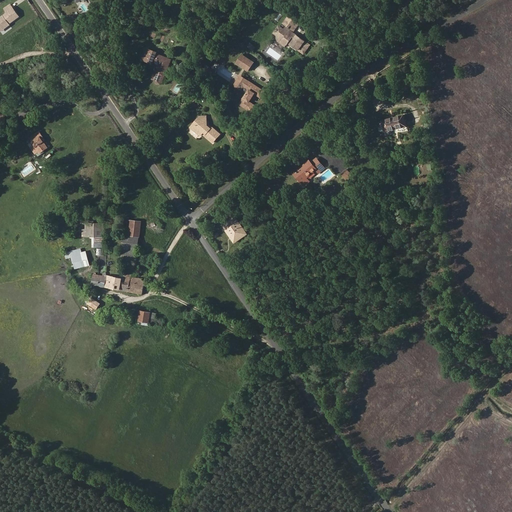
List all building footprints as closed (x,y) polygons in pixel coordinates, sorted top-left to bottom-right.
[(7,13),(13,8),(10,4),(4,8),(7,13)] [(7,13),(0,17),(0,24),(3,29),(9,24),(9,23),(19,16),(13,8),(7,13)] [(286,22),(290,25),(294,18),(290,15),(286,22)] [(296,29),(301,23),(294,18),(290,25),(296,29)] [(299,34),(298,35),(294,32),(294,31),(288,26),(286,29),(281,25),(277,31),(281,34),(285,38),(284,40),(288,43),(293,37),(295,39),(293,43),(300,48),(307,40),(299,34)] [(278,38),(287,45),(288,43),(284,40),(285,38),(281,34),(278,38)] [(305,52),(311,43),(307,40),(300,48),(305,52)] [(145,47),(140,59),(144,61),(149,49),(145,47)] [(271,47),(268,52),(279,59),(282,54),(271,47)] [(144,61),(157,66),(153,75),(164,80),(171,64),(168,62),(170,58),(156,52),(155,52),(149,49),(144,61)] [(255,62),(243,54),(239,62),(250,69),(255,62)] [(218,70),(221,64),(216,61),(213,67),(218,70)] [(225,69),(223,72),(231,77),(233,74),(225,69)] [(266,90),(242,74),(236,84),(243,89),(246,85),(251,89),(242,103),(253,110),(257,104),(251,100),(256,92),(262,96),(266,90)] [(163,83),(164,80),(153,75),(151,78),(163,83)] [(407,127),(405,114),(381,119),(384,132),(407,127)] [(207,116),(200,116),(192,128),(201,136),(204,134),(206,135),(205,136),(214,144),(221,134),(214,128),(212,128),(207,123),(207,116)] [(44,137),(41,131),(31,138),(34,142),(32,143),(34,146),(31,148),(36,155),(37,154),(40,152),(41,154),(42,153),(48,150),(49,147),(45,141),(43,139),(44,137)] [(37,154),(40,158),(49,152),(48,150),(42,153),(41,154),(40,152),(37,154)] [(311,162),(310,160),(294,174),(304,186),(309,182),(306,178),(316,170),(319,173),(325,168),(317,158),(311,162)] [(270,214),(266,210),(261,216),(265,220),(270,214)] [(235,216),(222,225),(234,243),(247,235),(235,216)] [(139,237),(141,238),(142,222),(131,220),(132,218),(124,217),(122,235),(139,237)] [(94,237),(104,237),(103,223),(85,223),(85,238),(94,237)] [(138,251),(139,237),(122,235),(122,250),(138,251)] [(104,237),(94,237),(95,247),(104,247),(104,237)] [(86,266),(91,265),(86,250),(81,252),(86,266)] [(122,261),(137,262),(138,251),(122,250),(122,261)] [(76,270),(86,266),(81,252),(71,255),(76,270)] [(119,290),(143,294),(146,279),(131,276),(132,273),(123,271),(122,279),(119,290)] [(94,285),(104,287),(106,278),(106,276),(94,273),(91,285),(94,285)] [(113,277),(112,279),(106,278),(104,287),(119,290),(122,279),(113,277)] [(88,303),(96,310),(101,303),(93,297),(91,299),(88,303)] [(140,310),(138,322),(163,326),(164,321),(157,319),(157,314),(140,310)] [(184,327),(178,323),(175,328),(182,331),(184,327)]
